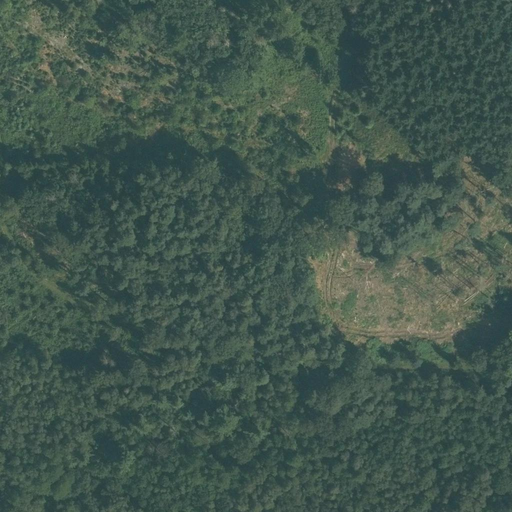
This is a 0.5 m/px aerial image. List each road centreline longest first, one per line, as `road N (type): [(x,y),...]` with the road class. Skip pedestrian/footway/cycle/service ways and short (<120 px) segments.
road 1 (track): [(339,364),(207,347),(86,306),(24,259),(7,235),(0,197)]
road 2 (track): [(511,365),(339,364)]
